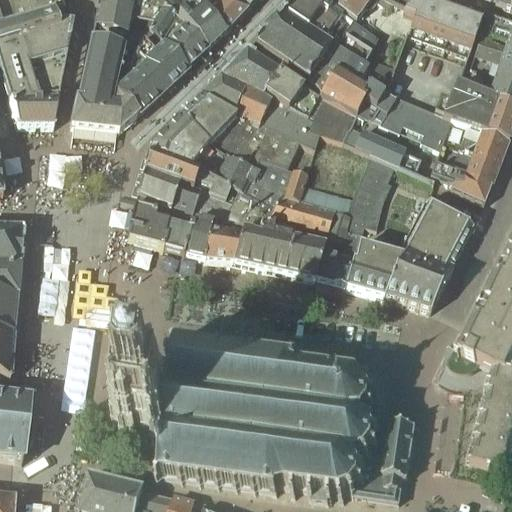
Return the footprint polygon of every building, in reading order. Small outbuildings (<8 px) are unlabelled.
[(0,30),(57,14),(64,12),(60,0),(46,0),(33,4),(32,0),(20,0),(0,6),(0,30)] [(129,37),(135,0),(99,0),(94,29),(129,37)] [(142,0),(141,1),(162,12),(177,19),(185,3),(186,0),(142,0)] [(230,0),(190,0),(187,4),(225,39),(246,17),(230,0)] [(230,0),(246,17),(262,0),(230,0)] [(329,0),(301,0),(283,20),(332,49),(340,55),(354,63),(344,78),(359,88),(366,74),(362,71),(376,45),(324,9),(331,1),(329,0)] [(383,7),(378,4),(372,0),(329,0),(331,1),(333,2),(328,8),(355,27),(364,15),(368,18),(375,7),(387,16),(390,10),(383,7)] [(372,0),(378,4),(383,7),(390,10),(402,16),(408,0),(372,0)] [(476,37),(483,18),(433,0),(408,0),(402,16),(401,19),(411,22),(405,41),(467,63),(476,37)] [(511,0),(495,0),(494,9),(511,16),(511,0)] [(206,57),(225,39),(187,4),(185,3),(177,19),(176,20),(177,20),(174,26),(206,57)] [(186,76),(206,57),(174,26),(177,20),(176,20),(177,19),(162,12),(148,34),(186,76)] [(0,77),(3,87),(40,88),(46,61),(41,50),(66,55),(68,45),(69,45),(72,29),(61,26),(57,14),(0,30),(0,77)] [(511,27),(487,19),(481,36),(507,45),(511,46),(511,27)] [(354,63),(340,55),(332,49),(283,20),(270,33),(343,80),(344,78),(354,63)] [(322,100),(355,121),(361,125),(370,110),(385,120),(378,131),(397,140),(401,131),(423,141),(419,149),(438,157),(450,128),(436,122),(395,106),(385,100),(368,90),(366,92),(359,88),(344,78),(343,80),(270,33),(253,49),(307,84),(317,91),(322,100)] [(148,34),(136,58),(167,93),(169,91),(168,90),(183,76),(184,77),(186,76),(148,34)] [(480,43),(477,52),(511,64),(511,46),(507,45),(505,51),(480,43)] [(137,119),(137,118),(116,99),(121,94),(115,93),(123,55),(89,46),(89,47),(90,47),(77,106),(75,106),(69,133),(117,139),(138,120),(137,119)] [(40,88),(3,87),(8,104),(7,104),(8,106),(9,109),(8,109),(17,134),(52,134),(57,107),(56,107),(56,104),(58,104),(58,102),(57,102),(66,55),(41,50),(46,61),(40,88)] [(511,88),(511,64),(477,52),(474,61),(498,69),(494,82),(511,88)] [(269,104),(309,128),(306,138),(317,141),(341,148),(355,121),(322,100),(318,105),(302,93),(246,56),(218,83),(269,104)] [(150,109),(167,93),(136,58),(130,69),(126,81),(122,85),(126,89),(121,94),(116,99),(137,118),(148,108),(150,109)] [(370,66),(366,74),(359,88),(366,92),(368,90),(385,100),(394,74),(370,66)] [(458,81),(455,91),(487,104),(490,95),(484,92),(458,81)] [(511,113),(511,88),(494,82),(490,95),(487,104),(511,113)] [(218,83),(197,105),(216,117),(242,129),(243,125),(297,149),(297,148),(313,155),(317,141),(306,138),(309,128),(269,104),(218,83)] [(511,132),(511,113),(487,104),(455,91),(448,107),(443,105),(436,122),(450,128),(479,139),(506,149),(511,132)] [(254,165),(285,176),(297,149),(243,125),(242,129),(216,117),(197,105),(178,123),(169,132),(252,176),(254,165)] [(278,203),(297,208),(302,192),(305,182),(285,176),(254,165),(252,176),(169,132),(151,151),(150,154),(238,197),(272,214),(278,203)] [(506,149),(479,139),(476,148),(462,143),(458,155),(498,171),(506,149)] [(392,172),(412,181),(418,166),(402,160),(402,159),(359,141),(353,156),(369,162),(392,172)] [(168,218),(183,224),(209,233),(219,236),(238,197),(150,154),(149,160),(135,205),(136,205),(168,218)] [(498,171),(458,155),(454,168),(468,173),(464,183),(489,192),(498,171)] [(369,162),(355,196),(351,204),(349,204),(333,244),(356,251),(361,231),(374,234),(381,208),(389,191),(385,189),(392,172),(369,162)] [(464,184),(438,173),(433,172),(433,174),(432,173),(428,183),(450,192),(449,196),(482,211),(490,193),(489,192),(464,183),(464,184)] [(333,244),(349,204),(302,192),(297,208),(278,203),(272,214),(238,197),(219,236),(209,233),(205,245),(203,267),(232,269),(313,287),(314,286),(325,242),(333,244)] [(161,257),(162,257),(165,245),(162,244),(165,231),(168,218),(136,205),(133,215),(133,216),(126,238),(127,238),(126,243),(134,245),(133,246),(131,247),(133,250),(161,257)] [(397,264),(356,252),(343,294),(375,303),(375,301),(381,302),(380,304),(429,319),(452,276),(450,275),(471,235),(472,235),(474,232),(473,231),(472,234),(426,209),(397,264)] [(209,233),(183,224),(181,235),(165,231),(162,244),(165,245),(162,257),(203,267),(205,245),(209,233)] [(0,271),(19,273),(20,260),(10,260),(11,251),(21,252),(22,237),(0,236),(0,271)] [(343,294),(356,252),(356,251),(333,244),(325,242),(314,286),(343,294)] [(511,246),(470,334),(469,333),(468,336),(457,360),(458,361),(460,358),(493,374),(511,378),(511,246)] [(0,343),(12,344),(19,273),(0,271),(0,343)] [(0,385),(9,386),(12,344),(0,343),(0,385)] [(406,485),(414,433),(391,429),(390,429),(378,427),(376,425),(379,415),(368,410),(369,403),(377,402),(376,398),(369,399),(366,392),(372,387),(369,384),(363,389),(357,384),(360,377),(356,375),(353,383),(347,382),(348,374),(344,374),(344,381),(329,379),(330,372),(326,371),(325,379),(311,377),(312,369),(308,369),(307,376),(301,376),(301,371),(298,368),(294,368),(294,367),(290,366),(290,367),(276,366),(273,363),(270,365),(257,363),(255,360),(252,363),(239,361),(237,358),(234,360),(221,358),(219,355),(215,358),(202,356),(200,353),(197,355),(179,353),(175,347),(172,350),(176,355),(172,377),(169,379),(171,382),(169,397),(168,396),(168,398),(164,397),(165,390),(158,389),(157,396),(133,393),(134,385),(127,385),(126,392),(125,392),(125,393),(117,392),(116,399),(124,400),(121,424),(113,424),(112,430),(120,431),(120,432),(121,433),(120,441),(127,442),(127,439),(136,440),(137,435),(152,437),(151,445),(158,446),(159,440),(164,441),(164,442),(165,442),(162,458),(159,461),(162,463),(159,481),(154,485),(157,488),(162,484),(180,486),(182,489),(185,487),(198,488),(200,491),(203,489),(216,491),(219,494),(222,492),(235,494),(237,497),(240,494),(253,496),(255,499),(258,497),(272,499),(272,500),(276,500),(277,493),(291,495),(290,502),(295,503),(295,496),(309,497),(308,505),(311,505),(311,507),(328,509),(328,507),(331,508),(332,500),(338,501),(339,508),(343,508),(342,501),(349,498),(353,504),(354,503),(398,510),(400,497),(402,485),(406,485)] [(511,440),(511,378),(493,374),(469,469),(503,477),(511,440)] [(0,465),(13,467),(13,468),(21,469),(23,455),(26,421),(28,407),(0,404),(0,465)] [(171,511),(173,507),(142,500),(144,494),(89,480),(84,500),(87,500),(86,504),(113,510),(118,511),(171,511)] [(87,500),(84,500),(81,511),(118,511),(113,510),(86,504),(87,500)] [(171,511),(193,511),(195,509),(174,503),(173,507),(171,511)]
